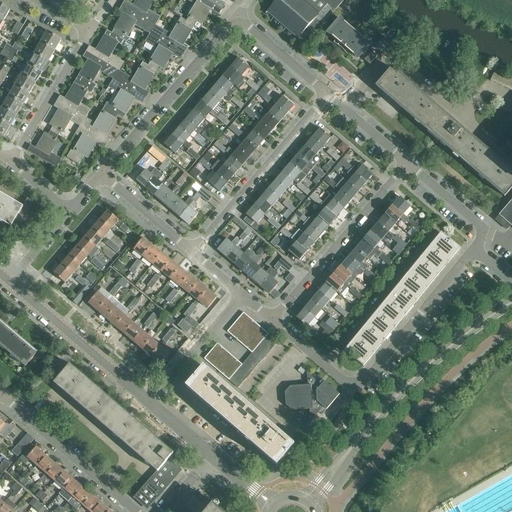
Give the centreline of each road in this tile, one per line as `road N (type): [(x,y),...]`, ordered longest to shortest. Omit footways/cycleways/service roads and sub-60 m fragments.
road 1 (unclassified): [(308,504),(407,384),(511,304)]
road 2 (residential): [(100,171),(239,13)]
road 3 (residential): [(193,250),(328,91)]
road 4 (residential): [(272,319),(408,163)]
road 5 (unclassified): [(148,403),(6,278)]
road 6 (residential): [(362,382),(472,249)]
road 7 (residential): [(11,161),(86,30)]
road 8 (residential): [(148,403),(241,292)]
road 9 (residential): [(28,422),(55,392),(129,456)]
road 10 (residential): [(193,250),(100,171)]
road 11 (residential): [(472,249),(478,223),(408,163)]
